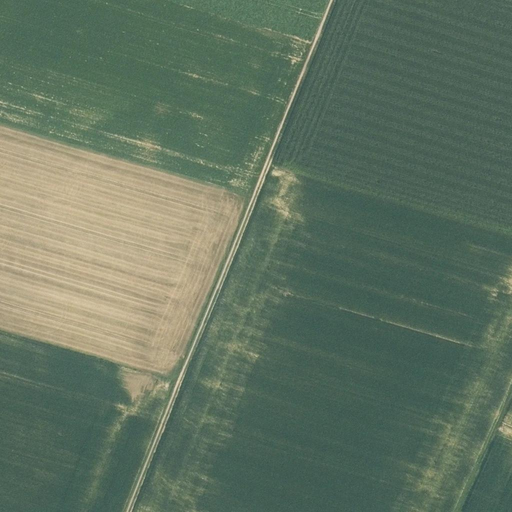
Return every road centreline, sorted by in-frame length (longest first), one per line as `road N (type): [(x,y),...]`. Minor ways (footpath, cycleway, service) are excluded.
road 1 (track): [(333,0),(130,511)]
road 2 (track): [(511,396),(460,511)]
